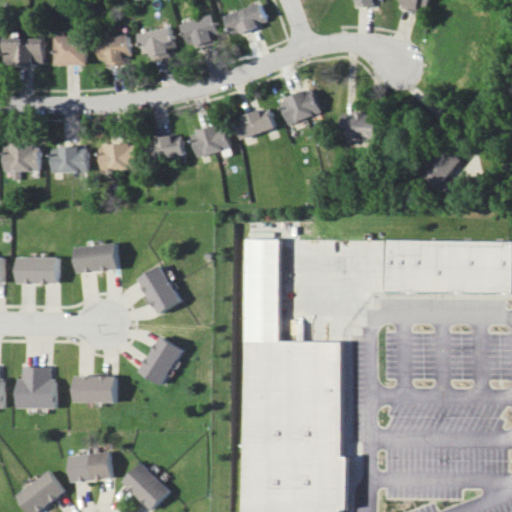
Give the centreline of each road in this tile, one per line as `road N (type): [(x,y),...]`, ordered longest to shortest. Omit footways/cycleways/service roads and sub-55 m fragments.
road 1 (residential): [(0,100),(52,104),(175,89),(333,36),(391,52),(413,73)]
road 2 (residential): [(0,321),(123,323)]
